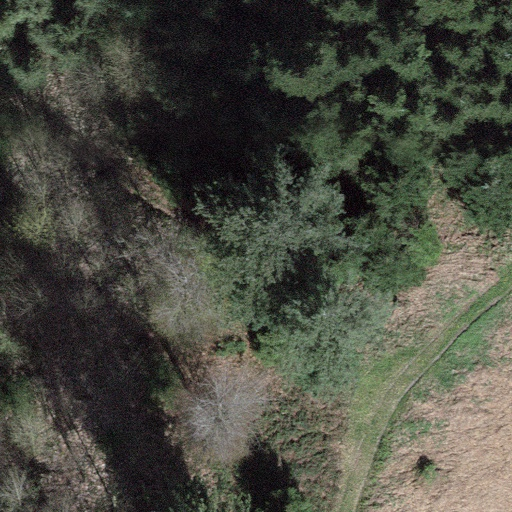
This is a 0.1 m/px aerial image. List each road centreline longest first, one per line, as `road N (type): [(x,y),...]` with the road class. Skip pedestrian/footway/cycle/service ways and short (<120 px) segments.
road 1 (track): [(0,61),(146,183),(345,291),(368,320),(380,355),(380,392),(341,511)]
road 2 (track): [(375,410),(423,353),(511,272)]
